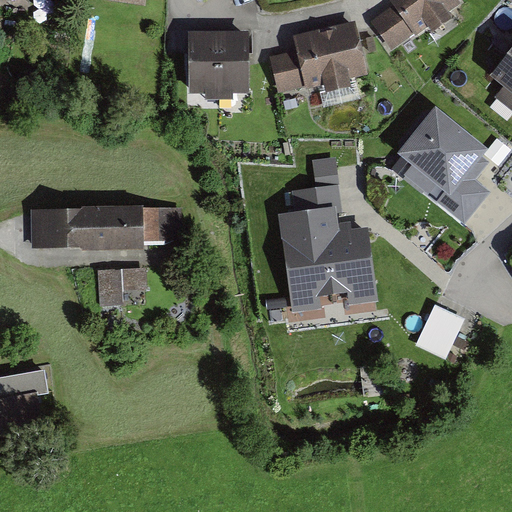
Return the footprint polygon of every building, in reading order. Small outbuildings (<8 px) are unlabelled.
[(85,0),(145,9),(146,0),(85,0)] [(394,0),(398,5),(376,23),(403,54),(433,28),(443,40),(461,25),(454,16),(467,5),(463,0),(394,0)] [(302,52),(278,58),(285,93),(312,87),(313,94),(369,81),(357,26),(299,39),(302,52)] [(229,33),(197,34),(197,99),(230,99),(229,33)] [(257,33),(229,33),(230,99),(257,99),(257,33)] [(511,56),(491,82),(511,98),(511,56)] [(499,156),(443,110),(405,155),(419,167),(413,174),(435,193),(440,187),(449,195),(441,205),(467,226),(495,192),(480,180),(499,156)] [(313,163),(316,191),(293,194),(296,218),(337,212),(337,217),(344,216),(337,160),(313,163)] [(181,212),(37,216),(38,249),(87,248),(87,255),(150,254),(150,245),(182,245),(181,212)] [(282,236),(283,244),(293,316),(321,313),(320,302),(348,298),(350,309),(378,305),(368,233),(352,235),(351,226),(339,228),(337,217),(337,212),(296,218),(279,220),(282,236)] [(100,269),(102,307),(149,304),(147,267),(100,269)] [(435,308),(416,349),(446,364),(466,322),(435,308)] [(0,431),(48,423),(44,399),(56,397),(52,373),(0,381),(0,431)]
